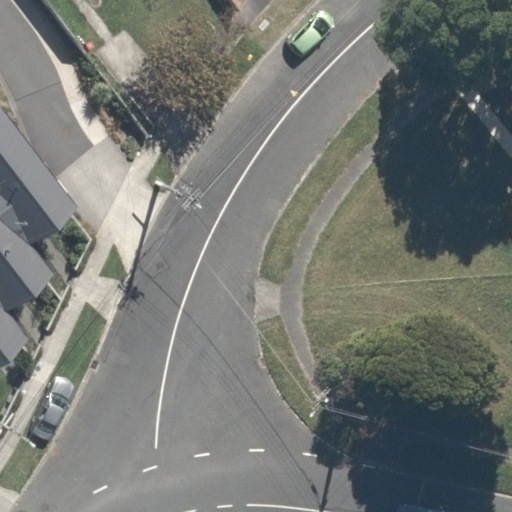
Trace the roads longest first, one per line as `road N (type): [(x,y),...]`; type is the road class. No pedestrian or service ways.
road 1 (residential): [(414,0),(289,106),(212,235),(168,351),(156,442),(158,511)]
road 2 (residential): [(189,511),(262,505),(319,511)]
